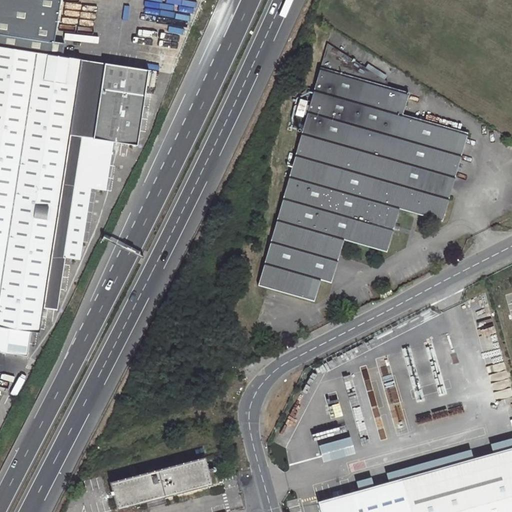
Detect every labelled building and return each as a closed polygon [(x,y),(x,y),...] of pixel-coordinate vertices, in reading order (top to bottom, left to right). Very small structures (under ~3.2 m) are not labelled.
[(78,260),(90,188),(103,190),(111,142),(136,146),(145,86),(152,87),(155,71),(62,57),(64,43),(53,41),(58,0),(0,0),(0,326),(29,331),(37,332),(54,309),(62,257),(78,260)] [(380,83),(382,76),(328,42),(320,66),(380,83)] [(410,92),(387,85),(380,83),(320,66),(258,285),(315,301),(321,279),(332,282),(344,238),(386,250),(392,230),(394,223),(399,207),(443,220),(467,132),(403,114),(410,92)] [(389,81),(382,76),(380,83),(387,85),(389,81)] [(400,225),(394,223),(392,230),(398,232),(400,225)] [(381,298),(392,293),(388,287),(378,292),(381,298)] [(0,351),(25,356),(29,331),(0,326),(0,351)] [(353,436),(322,445),(327,462),(358,453),(353,436)] [(511,511),(511,447),(318,501),(320,511),(511,511)] [(208,456),(114,482),(121,510),(216,484),(208,456)]
